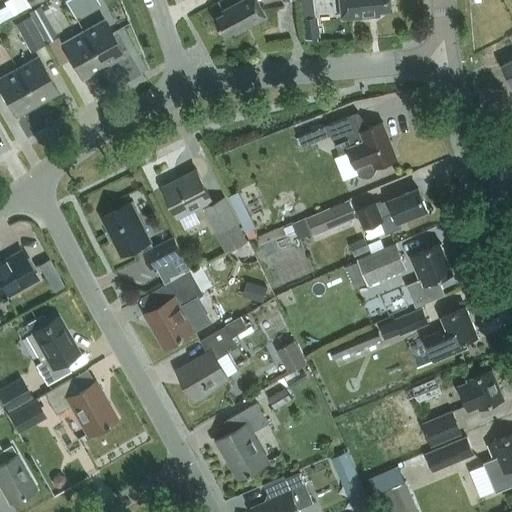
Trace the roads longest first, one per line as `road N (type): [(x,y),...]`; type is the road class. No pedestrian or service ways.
road 1 (residential): [(180,460),(32,184)]
road 2 (residential): [(185,84),(443,56)]
road 3 (unclassified): [(511,246),(443,56)]
road 4 (residential): [(32,184),(185,84)]
